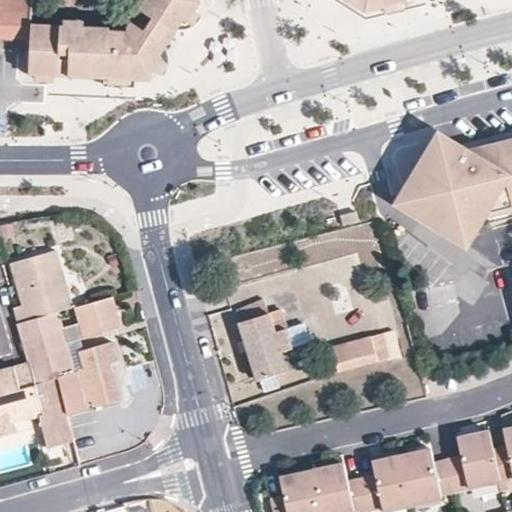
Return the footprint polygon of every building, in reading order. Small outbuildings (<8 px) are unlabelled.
[(0,0),(0,38),(30,40),(32,0),(0,0)] [(146,0),(142,7),(155,15),(177,30),(185,17),(190,20),(201,3),(200,0),(146,0)] [(346,0),(366,12),(410,2),(409,0),(346,0)] [(155,15),(147,28),(169,43),(177,30),(155,15)] [(112,27),(33,24),(31,75),(106,77),(136,77),(155,78),(167,59),(161,55),(169,43),(147,28),(133,19),(130,22),(130,30),(112,30),(112,27)] [(136,77),(106,77),(106,88),(136,88),(136,77)] [(511,146),(472,157),(469,154),(467,153),(464,153),(461,154),(458,156),(456,162),(419,169),(401,202),(423,217),(427,208),(450,220),(444,229),(467,243),(479,221),(488,207),(511,202),(511,146)] [(427,208),(423,217),(444,229),(450,220),(427,208)] [(347,213),(340,215),(343,225),(359,221),(356,211),(347,213)] [(23,305),(14,307),(19,325),(72,309),(55,251),(11,263),(23,305)] [(30,364),(36,386),(57,381),(67,416),(86,410),(84,403),(91,401),(98,407),(121,399),(110,363),(117,360),(110,341),(78,351),(79,354),(69,358),(64,345),(119,328),(110,297),(72,309),(19,325),(30,364)] [(292,350),(286,329),(275,333),(269,314),(263,300),(237,311),(258,381),(287,372),(282,354),(292,350)] [(275,333),(286,329),(280,310),(269,314),(275,333)] [(296,346),(313,340),(307,323),(290,329),(296,346)] [(385,336),(333,349),(340,375),(391,361),(385,336)] [(36,386),(30,364),(0,372),(0,415),(7,413),(11,424),(14,424),(39,417),(48,449),(74,442),(67,416),(57,381),(36,386)] [(0,438),(17,433),(14,424),(11,424),(7,413),(0,415),(0,438)] [(511,427),(503,430),(506,446),(494,449),(500,479),(503,479),(511,476),(511,427)] [(494,449),(490,432),(473,436),(473,441),(458,444),(460,457),(448,459),(455,490),(496,481),(500,479),(494,449)] [(432,449),(418,451),(419,457),(434,454),(432,449)] [(374,476),(362,479),(368,510),(383,507),(385,511),(410,505),(399,456),(398,451),(383,455),(383,460),(372,462),(374,476)] [(399,456),(410,505),(442,498),(442,493),(455,490),(448,459),(436,463),(434,454),(419,457),(418,451),(399,456)] [(313,478),(320,511),(359,511),(368,510),(362,479),(348,482),(345,464),(327,468),(328,474),(313,478)] [(327,468),(312,472),(313,478),(328,474),(327,468)] [(275,511),(320,511),(313,478),(312,472),(295,476),(296,481),(282,485),(284,497),(272,500),(275,511)] [(296,481),(295,476),(281,480),(282,485),(296,481)]
